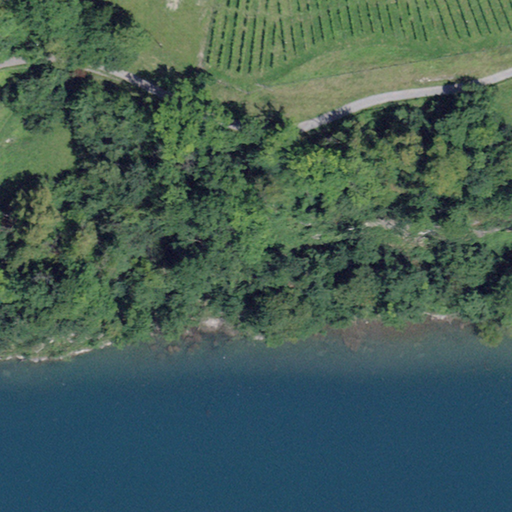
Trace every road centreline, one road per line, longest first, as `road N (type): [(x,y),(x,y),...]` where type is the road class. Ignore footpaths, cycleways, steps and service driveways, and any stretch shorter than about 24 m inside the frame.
road 1 (residential): [(511,72),(464,88),(388,95),(281,131),(193,112),(105,64),(52,56),(0,65)]
road 2 (track): [(193,112),(138,107),(79,79),(24,96),(0,132)]
